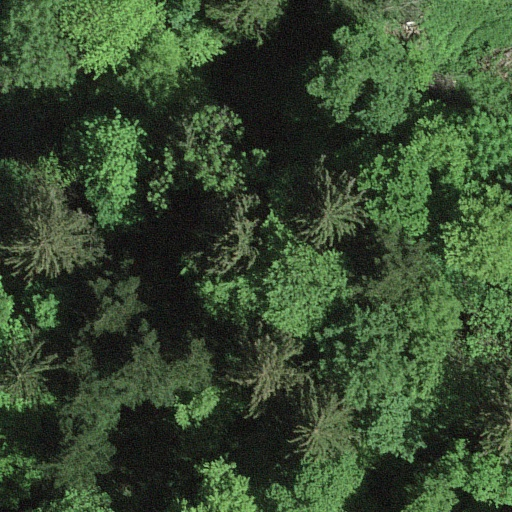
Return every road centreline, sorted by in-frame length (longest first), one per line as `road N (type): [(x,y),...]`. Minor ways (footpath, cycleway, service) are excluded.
road 1 (track): [(0,151),(100,232),(265,421),(289,511)]
road 2 (track): [(265,421),(511,423)]
